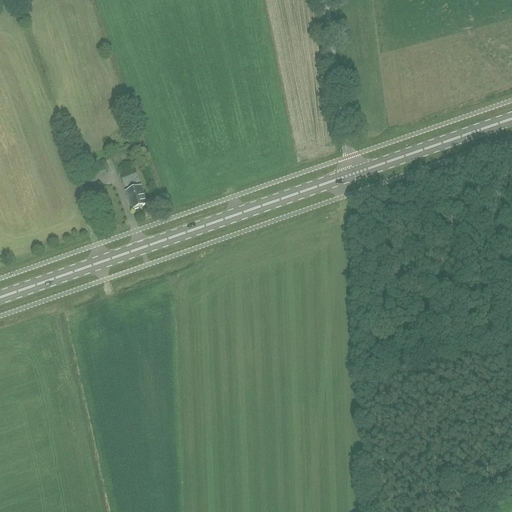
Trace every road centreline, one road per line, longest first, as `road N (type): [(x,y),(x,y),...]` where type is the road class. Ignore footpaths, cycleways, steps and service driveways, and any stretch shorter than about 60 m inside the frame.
road 1 (primary): [(0,296),(350,173)]
road 2 (unclassified): [(350,173),(329,0)]
road 3 (primary): [(350,173),(511,119)]
